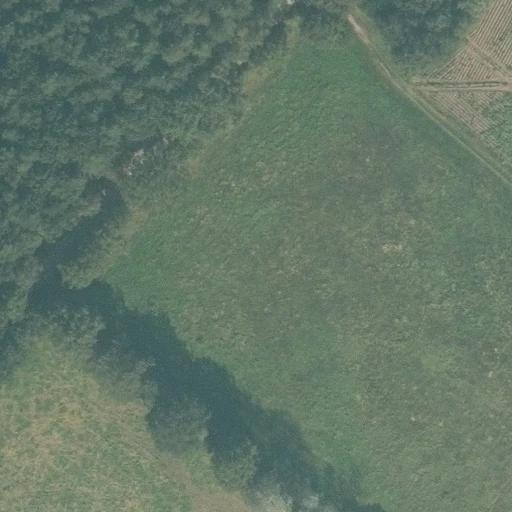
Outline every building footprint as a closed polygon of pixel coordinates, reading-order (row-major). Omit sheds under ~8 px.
[(262,159),(262,160),(333,164),(353,165),(354,135),(355,135),(355,134),(354,134),(355,129),(355,128),(355,124),(336,123),(335,144),(274,141),(273,160),(262,159)] [(262,160),(261,180),(313,183),(312,202),(331,203),(332,175),(333,175),(333,174),(332,174),(332,168),(333,169),(333,168),(332,168),(333,164),(262,160)] [(366,201),(366,202),(366,206),(385,207),(441,210),(442,190),(386,186),(388,166),(368,165),(367,195),(366,195),(366,196),(367,196),(366,201)] [(189,173),(187,201),(227,203),(228,175),(189,173)] [(263,239),(262,240),(328,243),(330,214),(331,214),(331,213),(330,213),(330,208),(331,208),(331,207),(330,207),(331,203),(312,202),(265,199),(264,220),(303,222),(302,241),(263,239)] [(364,241),(364,242),(364,245),(434,249),(435,229),(384,226),(385,207),(366,206),(365,235),(364,235),(365,235),(364,241)] [(231,222),(231,223),(249,224),(249,211),(232,210),(232,212),(231,222)] [(262,240),(261,260),(301,262),(300,282),(326,284),(328,254),(329,254),(329,253),(328,253),(328,248),(329,248),(329,247),(328,247),(328,243),(262,240)] [(511,244),(478,242),(476,270),(511,272),(511,244)] [(351,280),(351,281),(352,281),(352,286),(371,287),(372,266),(433,269),(434,249),(364,245),(354,245),(353,274),(352,274),(352,275),(353,275),(352,280),(351,280)] [(243,260),(242,277),(244,278),(254,278),(255,278),(256,261),(243,260)] [(205,263),(203,302),(231,304),(233,264),(205,263)] [(449,270),(448,284),(465,284),(465,283),(466,273),(466,271),(449,270)] [(255,281),(254,302),(282,303),(280,326),(316,327),(317,308),(317,297),(289,296),(290,283),(255,281)] [(448,284),(447,297),(465,298),(465,296),(465,286),(465,284),(448,284)] [(477,302),(475,341),(503,343),(505,303),(477,302)] [(212,425),(185,428),(191,473),(216,470),(218,489),(232,488),(229,463),(217,465),(212,425)] [(132,426),(94,431),(97,453),(135,449),(132,426)] [(172,432),(164,433),(165,445),(173,444),(172,432)] [(173,444),(165,445),(167,457),(175,456),(173,444)] [(303,447),(279,450),(284,491),(306,488),(307,497),(321,496),(318,471),(306,473),(303,447)] [(135,449),(97,453),(97,455),(99,454),(102,475),(137,470),(135,449)] [(258,479),(246,480),(249,505),(263,503),(262,493),(284,491),(279,450),(255,453),(258,479)] [(52,458),(15,463),(18,485),(55,481),(52,458)] [(137,470),(102,475),(104,496),(140,492),(137,470)] [(171,476),(163,477),(165,489),(173,488),(171,476)] [(55,481),(18,485),(20,507),(56,502),(54,482),(55,482),(55,481)] [(406,482),(366,487),(369,511),(375,511),(379,511),(378,511),(407,511),(407,508),(409,508),(406,482)] [(173,488),(165,489),(166,501),(174,500),(173,488)] [(142,511),(140,492),(104,496),(106,511),(142,511)] [(57,511),(56,502),(20,507),(20,511),(57,511)]
